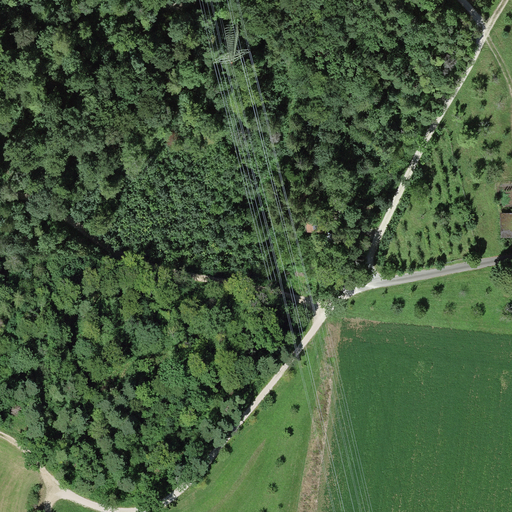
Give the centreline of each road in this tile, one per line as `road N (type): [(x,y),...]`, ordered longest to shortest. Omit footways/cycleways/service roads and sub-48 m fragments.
road 1 (track): [(54,488),(104,510),(158,503),(362,275),(487,28),(459,0)]
road 2 (track): [(0,192),(133,263),(326,309)]
road 3 (residential): [(362,275),(400,279),(511,259)]
